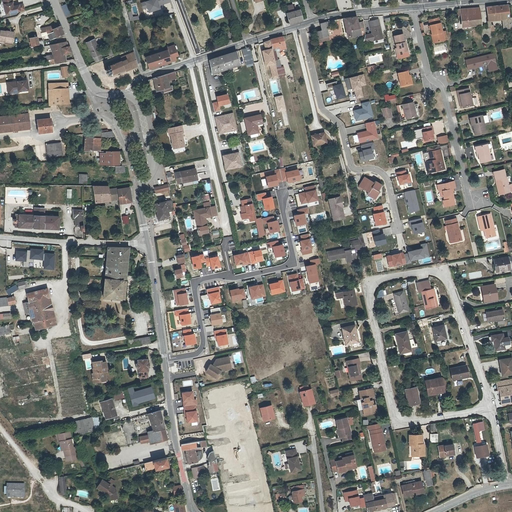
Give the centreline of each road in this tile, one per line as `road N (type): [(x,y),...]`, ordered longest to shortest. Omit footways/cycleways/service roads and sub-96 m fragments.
road 1 (residential): [(489,407),(444,274),(423,271),(377,281),(370,297),(395,417),(411,422)]
road 2 (tertiary): [(192,511),(147,244)]
road 3 (residential): [(413,8),(428,71),(444,92),(471,205)]
road 4 (residential): [(311,21),(140,78),(127,94)]
road 5 (tertiary): [(147,244),(137,191),(152,159),(139,104),(127,94)]
road 6 (residential): [(0,236),(147,244)]
road 7 (tertiary): [(127,94),(92,88),(53,0)]
road 8 (unclassified): [(0,423),(57,499),(88,511)]
